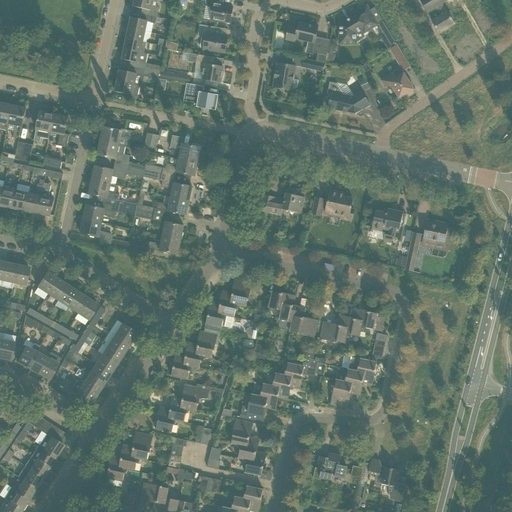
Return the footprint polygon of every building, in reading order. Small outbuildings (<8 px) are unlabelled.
[(134,0),(133,7),(142,9),(141,14),(157,17),(158,11),(156,7),(151,6),(152,0),(134,0)] [(205,0),(204,7),(205,7),(212,8),(210,20),(210,21),(217,22),(217,24),(218,21),(230,23),(233,7),(220,5),(221,0),(205,0)] [(409,0),(404,0),(405,2),(403,3),(407,11),(413,7),(409,0)] [(432,21),(439,33),(454,24),(441,3),(447,0),(420,0),(427,12),(428,12),(433,21),(432,21)] [(347,21),(346,20),(339,24),(339,44),(356,44),(356,34),(362,30),(364,33),(378,25),(367,6),(351,15),(351,17),(349,18),(350,19),(347,21)] [(155,24),(157,17),(141,14),(140,19),(131,17),(129,28),(145,31),(147,22),(155,24)] [(316,61),(325,63),(325,62),(326,56),(321,54),(324,39),(316,37),(318,27),(298,23),(297,28),(288,26),(285,40),(295,42),(296,38),(304,40),(308,41),(316,43),(314,53),(317,54),(316,61)] [(202,49),(202,50),(225,53),(226,48),(228,47),(229,44),(227,42),(228,37),(214,35),(215,27),(199,25),(197,37),(202,38),(200,47),(202,49)] [(129,28),(126,38),(146,43),(147,40),(150,38),(151,33),(145,32),(145,31),(129,28)] [(391,35),(383,40),(389,49),(397,45),(391,35)] [(126,38),(124,49),(144,53),(146,43),(126,38)] [(173,43),(167,42),(165,49),(177,51),(178,45),(173,43)] [(410,67),(397,45),(389,49),(403,71),(410,67)] [(124,49),(122,59),(130,61),(129,66),(160,73),(161,67),(146,63),(148,54),(144,53),(124,49)] [(220,83),(222,71),(221,71),(221,72),(220,72),(221,66),(213,65),(215,58),(189,53),(187,61),(196,63),(195,68),(201,69),(200,72),(203,73),(202,80),(220,83)] [(326,56),(325,62),(333,64),(335,55),(327,53),(326,56)] [(303,59),(302,68),(323,72),(325,63),(303,59)] [(296,66),(277,63),(276,72),(275,71),(274,78),(275,78),(273,88),(292,91),(296,66)] [(367,64),(362,67),(365,73),(371,70),(367,64)] [(120,70),(117,81),(134,84),(140,86),(142,86),(144,76),(158,80),(160,73),(129,66),(128,72),(120,70)] [(394,73),(381,81),(385,88),(391,85),(399,99),(407,94),(408,96),(414,92),(413,90),(414,90),(404,73),(397,77),(394,73)] [(365,78),(358,81),(363,90),(364,90),(364,91),(370,88),(365,78)] [(165,91),(167,80),(159,79),(157,89),(165,91)] [(134,85),(134,84),(117,81),(115,92),(123,93),(122,99),(136,102),(136,98),(137,98),(140,86),(134,85)] [(343,111),(355,114),(370,105),(362,91),(352,97),(344,95),(340,90),(337,84),(330,83),(328,93),(330,94),(330,95),(327,98),(329,101),(327,108),(338,110),(343,111)] [(185,95),(191,96),(198,97),(196,107),(201,108),(200,114),(202,114),(202,116),(207,117),(207,116),(205,116),(206,109),(215,110),(218,95),(203,92),(204,86),(193,85),(187,84),(185,95)] [(0,129),(6,131),(11,106),(0,103),(0,129)] [(11,106),(6,131),(14,132),(13,137),(20,138),(24,118),(26,108),(25,108),(25,109),(12,106),(12,105),(11,105),(11,106)] [(48,139),(54,114),(40,111),(34,141),(40,142),(41,138),(48,139)] [(68,117),(54,114),(48,139),(49,139),(48,141),(56,143),(55,145),(67,148),(69,135),(64,134),(68,117)] [(104,128),(101,141),(119,145),(120,138),(131,140),(133,131),(125,130),(121,129),(120,131),(103,127),(103,128),(104,128)] [(143,150),(149,152),(152,134),(147,133),(143,150)] [(149,152),(155,153),(159,136),(152,134),(149,152)] [(172,136),(171,142),(170,149),(181,151),(180,158),(198,162),(197,162),(200,148),(201,149),(201,148),(183,144),(184,138),(172,136)] [(97,155),(107,157),(126,162),(129,162),(131,156),(128,156),(124,155),(126,146),(119,145),(101,141),(100,141),(101,142),(98,155),(97,155)] [(18,142),(15,159),(22,161),(26,144),(18,142)] [(29,163),(31,155),(33,145),(26,144),(22,161),(29,163)] [(0,165),(8,167),(10,158),(2,157),(0,164),(0,165)] [(10,158),(8,167),(20,169),(21,165),(14,163),(14,159),(10,158)] [(52,160),(44,158),(43,165),(50,167),(60,169),(62,162),(52,160)] [(176,172),(185,174),(195,176),(194,175),(197,162),(198,162),(180,158),(178,167),(166,164),(165,169),(146,165),(145,171),(175,178),(176,172)] [(145,166),(129,162),(128,168),(137,170),(144,171),(145,166)] [(127,173),(104,168),(95,166),(95,167),(93,180),(110,184),(116,185),(117,178),(125,180),(127,173)] [(33,172),(33,174),(43,177),(45,170),(34,168),(33,172)] [(46,170),(45,176),(52,178),(62,180),(63,174),(53,172),(46,170)] [(173,183),(175,178),(145,171),(143,177),(150,179),(162,182),(160,188),(173,190),(171,197),(188,201),(189,201),(188,201),(191,188),(192,188),(192,187),(182,185),(173,183)] [(37,213),(43,186),(44,181),(40,180),(39,185),(37,185),(35,195),(28,194),(24,211),(25,212),(25,211),(37,213)] [(136,210),(137,205),(120,201),(118,201),(119,195),(115,194),(108,192),(110,184),(93,180),(92,180),(92,181),(90,194),(89,194),(98,196),(107,198),(106,204),(119,207),(136,210)] [(12,209),(16,191),(17,184),(5,182),(3,188),(0,203),(0,205),(12,208),(12,209)] [(43,186),(37,213),(37,214),(38,213),(49,216),(49,217),(50,217),(54,198),(53,198),(53,199),(48,198),(51,185),(44,183),(43,186)] [(263,195),(259,211),(281,216),(283,210),(301,214),(304,197),(298,196),(299,190),(287,187),(284,200),(275,198),(275,197),(263,195)] [(341,193),(330,190),(325,213),(352,219),(354,210),(350,209),(353,199),(341,196),(341,193)] [(28,194),(16,191),(12,209),(13,208),(24,211),(28,194)] [(137,205),(136,210),(168,217),(170,212),(176,213),(186,215),(186,214),(188,201),(171,197),(169,206),(158,203),(157,209),(156,209),(142,206),(138,205),(137,205)] [(324,200),(315,198),(313,209),(311,214),(321,216),(324,200)] [(130,215),(134,216),(136,210),(119,207),(106,204),(105,209),(96,207),(86,205),(86,206),(87,206),(84,219),(83,219),(101,223),(102,216),(114,219),(115,212),(118,213),(130,215)] [(163,236),(181,240),(180,240),(183,227),(184,227),(184,226),(167,223),(168,217),(136,210),(134,216),(154,220),(153,226),(164,229),(164,230),(163,236)] [(393,244),(394,240),(400,241),(403,226),(400,226),(403,212),(392,210),(391,213),(376,210),(375,211),(372,229),(385,232),(383,242),(393,244)] [(80,233),(110,240),(111,234),(99,232),(101,223),(83,219),(83,220),(84,220),(81,233),(80,233)] [(427,219),(423,240),(449,246),(450,241),(452,229),(446,228),(447,224),(441,222),(427,219)] [(421,235),(413,233),(412,236),(409,252),(407,258),(416,260),(421,235)] [(181,240),(163,236),(161,245),(149,242),(148,248),(178,254),(177,253),(180,240),(181,240)] [(128,243),(122,241),(112,239),(110,246),(127,249),(128,243)] [(146,247),(136,245),(129,244),(129,243),(128,243),(127,249),(145,253),(146,247)] [(399,256),(397,266),(405,268),(407,258),(399,256)] [(5,263),(1,280),(13,283),(16,265),(5,263)] [(29,268),(16,265),(13,283),(25,285),(29,268)] [(47,272),(33,293),(44,300),(47,294),(57,279),(47,272)] [(57,279),(47,294),(57,301),(67,285),(57,279)] [(236,304),(236,305),(246,307),(251,283),(235,279),(232,294),(230,303),(236,304)] [(67,285),(57,301),(67,307),(77,292),(67,285)] [(283,304),(292,306),(294,296),(272,291),(269,307),(281,310),(283,304)] [(77,292),(67,307),(77,314),(87,299),(77,292)] [(224,315),(234,317),(236,305),(236,304),(230,303),(232,294),(222,292),(220,304),(218,313),(224,315)] [(98,305),(87,299),(77,314),(88,321),(98,305)] [(43,300),(40,307),(46,310),(49,303),(43,300)] [(259,307),(258,310),(261,310),(264,310),(266,302),(259,300),(258,307),(259,307)] [(23,311),(25,306),(9,302),(7,308),(23,311)] [(231,328),(234,317),(224,315),(218,313),(220,304),(210,302),(206,324),(221,328),(222,326),(231,328)] [(305,308),(292,306),(283,304),(281,310),(279,319),(292,322),(293,316),(303,318),(305,308)] [(97,323),(105,310),(101,307),(92,320),(97,323)] [(29,309),(26,313),(33,317),(35,312),(29,309)] [(355,309),(353,319),(363,321),(361,327),(372,329),(374,330),(382,331),(385,318),(377,317),(377,314),(355,309)] [(19,320),(21,314),(9,311),(7,317),(19,320)] [(33,317),(43,323),(46,318),(35,312),(33,317)] [(255,314),(254,321),(261,322),(262,315),(255,314)] [(317,321),(303,318),(293,316),(292,322),(290,332),(314,337),(317,321)] [(341,316),(339,325),(348,327),(347,334),(359,337),(361,327),(363,321),(353,319),(341,316)] [(46,318),(43,323),(50,327),(52,322),(46,318)] [(92,320),(86,330),(90,333),(96,324),(97,323),(92,320)] [(47,335),(49,330),(34,321),(32,326),(47,335)] [(252,321),(251,329),(260,331),(262,323),(252,321)] [(324,322),(322,332),(321,338),(345,344),(347,334),(348,327),(339,325),(324,322)] [(67,330),(56,324),(53,329),(64,335),(67,330)] [(115,334),(130,344),(136,334),(122,324),(115,334)] [(53,338),(55,333),(49,330),(47,335),(53,338)] [(67,330),(64,335),(75,341),(78,336),(67,330)] [(90,333),(86,330),(79,340),(83,343),(87,345),(88,346),(95,336),(90,333)] [(202,356),(211,358),(217,334),(201,331),(198,345),(196,355),(202,356)] [(108,344),(123,354),(130,344),(115,334),(108,344)] [(57,341),(67,346),(70,341),(60,336),(57,341)] [(375,345),(384,347),(386,341),(376,339),(375,345)] [(14,343),(2,340),(0,348),(0,357),(10,360),(14,343)] [(72,344),(70,348),(75,351),(77,353),(83,343),(79,340),(75,346),(72,344)] [(19,344),(17,349),(22,352),(17,362),(28,368),(36,353),(40,347),(34,343),(30,350),(25,347),(19,344)] [(190,367),(199,369),(202,356),(196,355),(198,345),(188,343),(185,356),(183,365),(190,367)] [(117,364),(123,354),(108,344),(102,354),(117,364)] [(75,351),(70,348),(64,359),(69,362),(75,351)] [(382,359),(383,353),(373,351),(372,357),(377,358),(382,359)] [(46,359),(38,374),(49,380),(57,365),(61,358),(50,352),(46,359)] [(316,372),(318,363),(318,361),(313,360),(314,354),(308,352),(305,363),(285,358),(283,364),(289,366),(286,376),(292,377),(290,387),(299,389),(303,371),(309,373),(310,371),(316,372)] [(36,353),(28,368),(38,374),(46,359),(36,353)] [(95,364),(110,374),(117,364),(102,354),(95,364)] [(187,379),(190,367),(183,365),(185,356),(176,354),(171,376),(187,379)] [(351,357),(349,369),(358,371),(356,381),(362,382),(372,384),(376,362),(377,358),(372,357),(356,354),(351,357)] [(235,358),(230,366),(241,373),(247,365),(235,358)] [(64,359),(60,366),(65,369),(69,362),(64,359)] [(316,372),(315,374),(323,375),(325,364),(324,364),(318,363),(316,372)] [(110,374),(95,364),(89,374),(104,384),(110,374)] [(58,369),(54,376),(59,379),(63,372),(58,369)] [(344,391),(350,393),(360,395),(362,382),(356,381),(358,371),(349,369),(346,382),(344,391)] [(82,385),(97,394),(104,384),(83,371),(89,375),(82,385)] [(292,377),(286,376),(276,374),(273,387),(280,388),(278,397),(287,399),(290,387),(292,377)] [(347,407),(350,393),(344,391),(346,382),(336,380),(331,404),(347,407)] [(97,394),(82,385),(77,381),(70,391),(75,395),(90,405),(97,394)] [(185,384),(182,399),(180,408),(186,410),(187,410),(196,412),(199,399),(207,398),(210,387),(201,385),(201,388),(185,384)] [(264,385),(262,396),(262,397),(267,398),(265,407),(275,409),(278,397),(280,388),(273,387),(264,385)] [(217,388),(215,397),(215,398),(221,400),(222,394),(223,394),(224,390),(220,389),(217,388)] [(262,397),(262,396),(251,394),(247,414),(240,413),(239,417),(246,418),(262,422),(265,407),(267,398),(262,397)] [(180,408),(182,399),(173,397),(170,409),(168,419),(174,421),(177,422),(177,421),(184,423),(187,410),(186,410),(180,408)] [(168,419),(170,409),(160,407),(156,429),(166,431),(172,433),(174,424),(175,425),(177,422),(174,421),(168,419)] [(40,416),(34,413),(29,421),(28,423),(32,426),(33,426),(40,416)] [(45,420),(40,416),(33,426),(39,430),(45,420)] [(51,424),(45,420),(39,430),(44,434),(51,424)] [(231,444),(241,446),(247,447),(249,437),(252,423),(236,420),(231,444)] [(12,430),(16,433),(20,427),(16,424),(12,430)] [(44,434),(46,435),(50,437),(56,427),(51,424),(44,434)] [(50,437),(55,441),(61,431),(56,427),(50,437)] [(200,444),(207,445),(211,430),(206,428),(203,428),(200,444)] [(10,443),(16,433),(12,430),(5,440),(10,443)] [(55,441),(61,444),(67,435),(61,431),(55,441)] [(152,436),(146,435),(136,433),(133,447),(131,457),(137,458),(146,460),(152,436)] [(39,446),(56,457),(63,446),(61,444),(55,441),(50,437),(46,435),(39,446)] [(259,439),(249,437),(247,447),(241,446),(238,458),(247,460),(254,462),(256,452),(259,439)] [(186,447),(187,441),(176,439),(175,444),(184,446),(186,447)] [(0,451),(3,453),(10,443),(5,440),(2,444),(1,443),(0,444),(0,446),(0,451)] [(183,451),(184,446),(175,444),(173,443),(172,449),(183,451)] [(49,468),(56,457),(39,446),(38,445),(31,456),(49,468)] [(133,447),(123,445),(121,458),(119,467),(125,469),(134,471),(137,458),(131,457),(133,447)] [(247,460),(247,463),(245,473),(261,476),(266,454),(256,452),(254,462),(247,460)] [(315,468),(313,478),(321,480),(321,477),(329,479),(331,480),(332,476),(344,478),(345,476),(347,466),(339,465),(341,456),(329,453),(328,458),(320,456),(317,468),(315,468)] [(24,467),(42,479),(49,468),(31,456),(24,467)] [(119,467),(121,458),(111,456),(107,478),(123,481),(125,469),(119,467)] [(207,467),(219,469),(220,461),(209,458),(207,467)] [(380,483),(381,484),(388,485),(389,489),(394,489),(392,500),(402,502),(406,484),(399,483),(397,481),(400,470),(385,467),(385,468),(381,468),(381,466),(380,460),(372,459),(369,469),(368,473),(381,476),(380,483)] [(170,466),(173,467),(179,469),(181,462),(180,462),(180,463),(171,460),(171,461),(169,461),(168,466),(170,466)] [(353,466),(350,475),(361,478),(363,468),(353,466)] [(23,481),(35,489),(42,479),(24,467),(17,477),(23,481)] [(171,474),(178,475),(177,480),(183,482),(185,470),(179,469),(173,467),(171,474)] [(199,492),(205,493),(206,490),(208,478),(203,476),(199,492)] [(214,479),(210,478),(208,478),(206,490),(211,492),(214,479)] [(211,492),(218,493),(221,480),(214,479),(211,492)] [(16,492),(28,500),(35,489),(23,481),(16,491),(16,492)] [(140,483),(132,481),(129,494),(138,495),(140,483)] [(166,498),(168,489),(144,484),(141,499),(155,502),(165,504),(166,498)] [(355,505),(351,508),(358,509),(363,486),(359,485),(355,505)] [(247,486),(244,499),(244,500),(250,501),(248,510),(249,510),(258,511),(263,490),(247,486)] [(22,510),(28,500),(16,492),(16,491),(11,487),(4,499),(9,502),(22,510)] [(235,497),(232,510),(239,511),(238,511),(248,511),(249,510),(248,510),(250,501),(244,500),(244,499),(235,497)] [(165,504),(155,502),(153,511),(175,511),(176,510),(179,500),(166,498),(165,504)] [(185,502),(179,500),(176,510),(175,511),(195,511),(196,509),(193,508),(194,504),(185,502)] [(0,511),(20,511),(22,510),(9,502),(2,511),(1,511),(0,511)]
